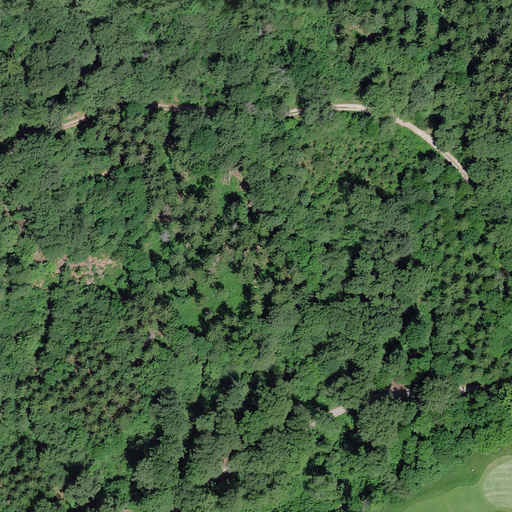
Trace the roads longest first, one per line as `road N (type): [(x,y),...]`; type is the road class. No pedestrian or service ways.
road 1 (track): [(467,175),(403,123),(349,108),(277,117),(137,108),(27,139),(0,156)]
road 2 (track): [(169,511),(223,472),(338,409),(401,393),(511,388)]
road 3 (track): [(511,293),(467,175)]
